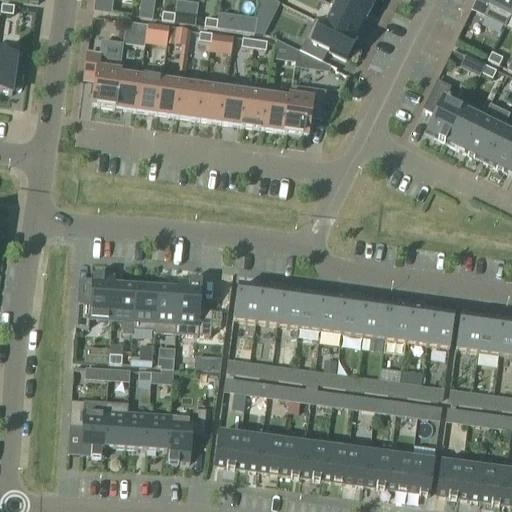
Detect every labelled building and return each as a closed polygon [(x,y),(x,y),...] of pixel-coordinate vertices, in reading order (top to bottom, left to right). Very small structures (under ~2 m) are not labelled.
[(373,6),(361,0),(332,0),(329,8),(363,25),(373,6)] [(511,0),(492,0),(482,21),(502,31),(511,10),(511,0)] [(354,44),(363,25),(329,8),(328,9),(333,11),(324,29),(313,24),(313,25),(354,44)] [(0,9),(0,10),(0,17),(11,19),(13,10),(0,9)] [(139,22),(150,24),(152,11),(140,9),(139,22)] [(511,10),(502,31),(503,31),(509,20),(511,22),(511,10)] [(160,25),(172,27),(173,18),(161,17),(160,25)] [(179,18),(177,28),(193,30),(195,20),(179,18)] [(215,33),(216,25),(204,23),(203,32),(215,33)] [(303,45),(298,56),(320,67),(326,56),(344,65),(354,44),(313,25),(303,45)] [(164,51),(166,42),(167,33),(146,30),(143,48),(164,51)] [(167,33),(166,42),(178,43),(179,35),(167,33)] [(209,48),(210,39),(198,37),(197,46),(209,48)] [(231,42),(210,39),(209,48),(208,55),(229,59),(231,42)] [(251,54),(253,45),(241,43),(240,52),(251,54)] [(263,55),(265,47),(253,45),(251,54),(263,55)] [(0,49),(0,97),(10,99),(17,52),(0,49)] [(86,57),(82,85),(93,86),(90,110),(95,111),(95,112),(112,115),(119,66),(98,63),(99,59),(86,57)] [(490,57),(486,65),(497,70),(500,62),(490,57)] [(120,66),(119,66),(112,115),(113,115),(113,114),(134,117),(139,79),(118,76),(120,66)] [(483,71),(483,70),(477,67),(472,79),(477,82),(480,78),(483,71)] [(483,70),(480,78),(490,83),(494,75),(483,70)] [(139,79),(134,117),(155,120),(160,87),(139,84),(139,79)] [(445,149),(466,106),(446,97),(450,88),(437,81),(421,114),(433,120),(424,139),(445,149)] [(181,90),(176,123),(198,126),(203,86),(202,93),(181,90)] [(225,89),(203,86),(198,126),(219,129),(225,89)] [(181,90),(160,87),(155,120),(176,123),(181,90)] [(225,89),(219,129),(240,132),(239,133),(240,133),(246,92),(245,99),(224,96),(225,89)] [(268,95),(262,135),(282,138),(282,139),(283,139),(290,91),(289,91),(288,95),(268,92),(268,95)] [(290,91),(283,139),(300,141),(306,141),(308,124),(320,125),(324,96),(290,91)] [(268,95),(246,92),(240,133),(257,135),(257,134),(262,135),(268,95)] [(466,106),(445,149),(464,159),(481,124),(462,115),(466,106)] [(500,134),(481,124),(464,159),(483,168),(500,134)] [(511,158),(511,139),(500,134),(483,168),(503,177),(511,158)] [(511,158),(503,177),(511,181),(511,158)] [(90,279),(88,308),(75,307),(74,332),(87,333),(87,324),(109,326),(112,281),(90,279)] [(112,281),(109,326),(121,327),(121,338),(130,339),(130,334),(133,292),(113,290),(113,281),(112,281)] [(155,293),(152,338),(173,339),(177,285),(176,285),(175,294),(155,293)] [(177,285),(173,339),(196,341),(196,340),(209,341),(210,316),(197,315),(199,286),(177,285)] [(236,291),(231,325),(254,328),(258,294),(236,291)] [(133,292),(130,334),(151,336),(151,338),(152,338),(155,293),(133,292)] [(258,294),(254,328),(275,331),(280,297),(258,294)] [(280,297),(275,331),(296,334),(301,300),(280,297)] [(301,300),(296,334),(318,337),(322,303),(301,300)] [(322,303),(318,337),(339,340),(344,306),(322,303)] [(344,306),(339,340),(360,343),(365,309),(344,306)] [(365,309),(360,343),(382,346),(387,312),(365,309)] [(387,312),(382,346),(404,349),(408,314),(387,312)] [(408,314),(404,349),(425,351),(429,317),(408,314)] [(429,317),(425,351),(448,355),(452,320),(429,317)] [(458,321),(453,355),(476,358),(480,324),(458,321)] [(480,324),(476,358),(497,361),(502,327),(480,324)] [(511,328),(502,327),(497,361),(511,363),(511,328)] [(137,362),(137,371),(149,372),(150,363),(137,362)] [(156,363),(156,371),(159,372),(158,375),(171,376),(172,364),(156,363)] [(204,377),(218,378),(219,363),(210,363),(204,367),(204,377)] [(333,380),(335,366),(323,364),(321,378),(333,380)] [(247,368),(235,367),(234,380),(246,381),(247,368)] [(259,370),(247,368),(246,381),(257,383),(259,370)] [(290,374),(278,373),(276,385),(288,387),(290,374)] [(114,374),(113,385),(127,386),(128,375),(114,374)] [(302,376),(290,374),(288,387),(300,389),(302,376)] [(158,375),(157,388),(170,389),(171,376),(158,375)] [(137,377),(136,386),(148,387),(149,378),(137,377)] [(333,380),(321,378),(319,391),(331,393),(333,380)] [(333,380),(331,393),(343,394),(345,382),(333,380)] [(376,386),(364,384),(362,397),(374,398),(376,386)] [(245,387),(233,385),(231,398),(243,400),(245,387)] [(388,387),(376,386),(374,398),(386,400),(388,387)] [(257,389),(245,387),(243,400),(255,401),(257,389)] [(419,391),(407,390),(405,403),(417,404),(419,391)] [(288,393),(276,391),(274,404),(286,406),(288,393)] [(430,393),(419,391),(417,404),(429,406),(430,393)] [(300,394),(288,393),(286,406),(298,407),(300,394)] [(330,399),(318,397),(317,410),(329,411),(330,399)] [(470,398),(458,397),(457,410),(468,411),(470,398)] [(482,400),(470,398),(468,411),(480,413),(482,400)] [(342,400),(330,399),(329,411),(340,413),(342,400)] [(373,404),(361,403),(359,415),(371,417),(373,404)] [(511,412),(511,404),(501,403),(499,415),(511,417),(511,412)] [(385,406),(373,404),(371,417),(383,419),(385,406)] [(103,408),(69,406),(67,431),(80,432),(78,461),(101,462),(104,407),(103,407),(103,408)] [(104,407),(101,462),(102,462),(102,453),(123,454),(126,409),(104,407)] [(416,410),(404,408),(402,421),(414,423),(416,410)] [(126,409),(123,454),(144,455),(147,420),(126,418),(126,409)] [(428,412),(416,410),(414,423),(426,424),(428,412)] [(168,421),(165,466),(188,468),(190,439),(202,440),(204,415),(191,414),(190,423),(168,421)] [(468,417),(456,415),(454,428),(466,430),(468,417)] [(480,419),(468,417),(466,430),(478,431),(480,419)] [(147,420),(144,455),(165,457),(164,466),(165,466),(168,421),(147,420)] [(510,423),(499,421),(497,434),(509,435),(510,423)] [(216,437),(212,471),(234,474),(239,440),(216,437)] [(239,440),(234,474),(255,477),(260,443),(239,440)] [(260,443),(255,477),(277,480),(282,446),(260,443)] [(282,446),(277,480),(298,483),(303,449),(282,446)] [(303,449),(298,483),(320,486),(324,452),(303,449)] [(324,452),(320,486),(341,489),(346,454),(324,452)] [(346,454),(341,489),(363,491),(367,457),(346,454)] [(367,457),(363,491),(384,494),(389,460),(367,457)] [(389,460),(384,494),(406,497),(410,463),(389,460)] [(410,463),(406,497),(427,500),(432,466),(410,463)] [(438,467),(434,501),(456,504),(460,470),(438,467)] [(460,470),(456,504),(477,507),(482,473),(460,470)] [(482,473),(477,507),(499,510),(503,476),(482,473)] [(511,476),(503,476),(499,510),(511,511),(511,476)]
